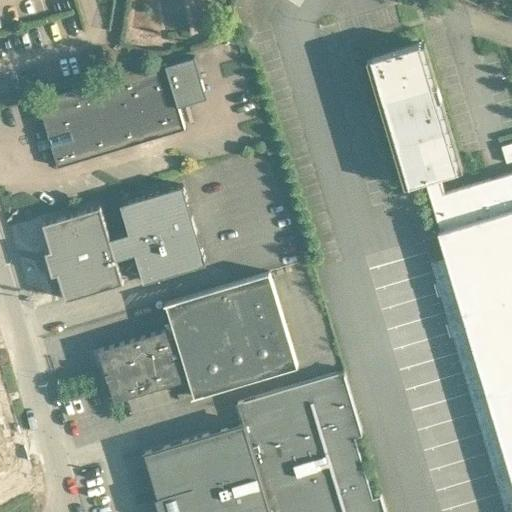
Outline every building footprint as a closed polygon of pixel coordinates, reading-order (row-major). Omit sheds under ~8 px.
[(409,184),(425,179),(440,175),(458,169),(421,42),(371,57),(409,184)] [(188,96),(206,90),(195,55),(166,64),(166,62),(39,100),(58,166),(185,127),(179,105),(189,102),(188,96)] [(438,231),(511,476),(511,171),(445,191),(440,175),(425,179),(440,230),(438,231)] [(121,202),(102,208),(111,237),(117,257),(136,251),(144,280),(207,261),(183,183),(126,201),(121,202)] [(101,204),(44,222),(52,249),(46,250),(53,273),(59,272),(67,298),(124,281),(117,257),(111,237),(102,208),(101,204)] [(167,302),(176,333),(187,367),(195,394),(193,394),(193,395),(298,363),(270,270),(165,302),(165,303),(167,302)] [(187,367),(176,333),(169,335),(166,328),(100,348),(109,380),(106,393),(114,395),(115,399),(182,379),(179,370),(187,367)] [(386,511),(382,494),(374,496),(356,435),(363,433),(344,368),(256,396),(262,416),(146,451),(148,459),(159,495),(156,496),(160,511),(386,511)] [(177,393),(179,400),(186,398),(184,391),(177,393)] [(0,478),(19,468),(1,407),(0,407),(0,406),(0,478)]
